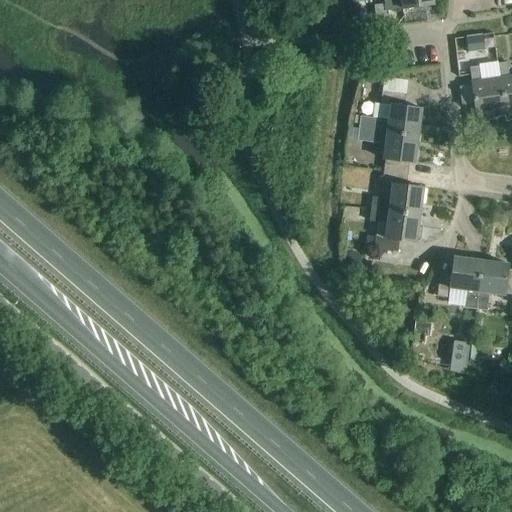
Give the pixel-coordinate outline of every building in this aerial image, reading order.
[(401,0),(402,9),(434,5),(433,0),(401,0)] [(511,76),(509,77),(507,63),(498,64),(500,78),(505,112),(507,121),(511,119),(511,76)] [(505,112),(500,78),(481,81),(479,67),(470,68),(472,82),(471,82),(476,115),(473,116),(476,126),(494,120),(493,114),(505,112)] [(388,120),(371,118),(361,117),(359,129),(418,137),(422,109),(404,107),(406,95),(382,92),(381,104),(390,106),(388,120)] [(418,137),(359,129),(357,141),(385,145),(383,160),(385,160),(384,172),(407,175),(409,163),(415,164),(418,137)] [(373,198),(371,210),(420,216),(423,189),(406,186),(407,175),(384,172),(382,184),(392,185),(390,200),(373,198)] [(420,216),(371,210),(369,222),(387,224),(385,239),(375,238),(374,250),(398,253),(399,241),(416,243),(420,216)] [(481,261),(454,258),(452,275),(440,273),(437,297),(449,299),(450,289),(465,291),(463,309),(475,310),(481,261)] [(509,265),(481,261),(475,310),(487,312),(489,294),(504,296),(505,294),(511,295),(511,271),(508,270),(509,265)] [(415,321),(414,334),(430,336),(431,322),(415,321)] [(466,371),(472,341),(456,338),(450,368),(466,371)]
